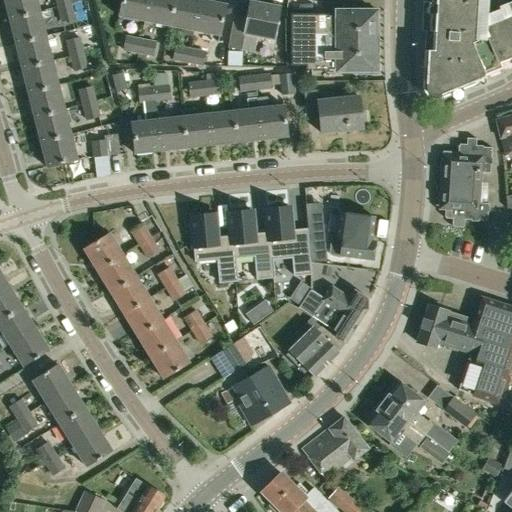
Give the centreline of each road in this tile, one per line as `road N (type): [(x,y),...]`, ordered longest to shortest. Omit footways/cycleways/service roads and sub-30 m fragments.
road 1 (residential): [(24,216),(135,190),(411,170)]
road 2 (residential): [(204,492),(96,352),(24,216)]
road 3 (tertiary): [(204,492),(313,407),(365,353),(392,309),(407,253)]
road 4 (tertiary): [(409,137),(401,9)]
